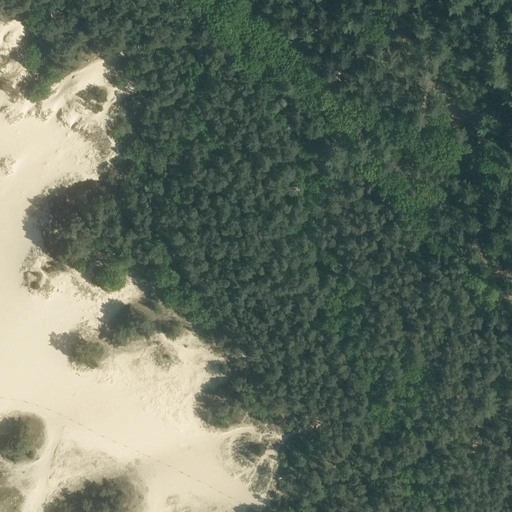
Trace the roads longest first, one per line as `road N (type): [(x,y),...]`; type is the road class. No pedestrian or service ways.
road 1 (track): [(511,330),(266,80)]
road 2 (track): [(297,82),(511,165)]
